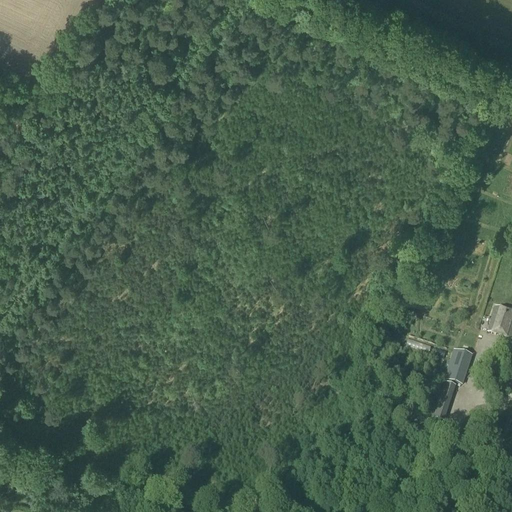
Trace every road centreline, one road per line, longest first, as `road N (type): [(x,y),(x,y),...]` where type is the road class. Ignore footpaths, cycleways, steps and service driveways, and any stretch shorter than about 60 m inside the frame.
road 1 (unclassified): [(224,0),(0,313)]
road 2 (unclassified): [(511,84),(316,0)]
